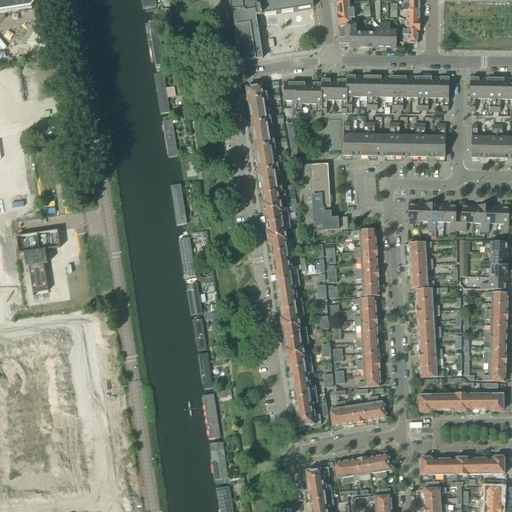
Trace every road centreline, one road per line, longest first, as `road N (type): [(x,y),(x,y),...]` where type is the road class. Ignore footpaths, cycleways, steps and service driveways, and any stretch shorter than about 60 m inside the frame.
road 1 (unclassified): [(153,511),(88,96)]
road 2 (residential): [(286,452),(228,76)]
road 3 (residential): [(457,180),(387,190),(402,434)]
road 4 (residential): [(5,336),(83,325),(109,511)]
road 5 (residential): [(511,421),(448,422),(436,436),(446,449),(511,449)]
